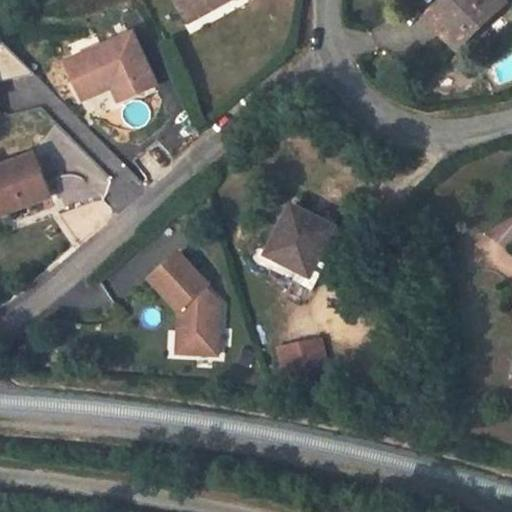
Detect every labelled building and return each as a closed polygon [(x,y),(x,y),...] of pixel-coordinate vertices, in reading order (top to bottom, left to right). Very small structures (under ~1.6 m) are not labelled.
[(256,2),(255,0),(172,0),(193,39),(256,2)] [(489,0),(465,0),(434,32),(459,58),(503,14),(489,0)] [(135,48),(67,78),(81,108),(103,98),(115,102),(122,117),(159,101),(135,48)] [(0,97),(37,89),(7,58),(0,59),(0,133),(3,133),(0,121),(0,97)] [(103,98),(81,108),(85,116),(107,106),(115,102),(103,98)] [(0,183),(0,231),(3,230),(1,222),(8,220),(11,228),(53,212),(38,170),(0,183)] [(312,282),(339,232),(297,211),(271,261),(312,282)] [(1,222),(3,230),(11,228),(8,220),(1,222)] [(177,255),(148,282),(177,313),(176,333),(186,334),(184,356),(214,359),(218,306),(207,306),(198,295),(206,287),(177,255)] [(374,363),(366,314),(347,319),(354,366),(374,363)] [(186,334),(176,333),(174,355),(184,356),(186,334)] [(327,370),(323,339),(291,344),(295,374),(327,370)]
